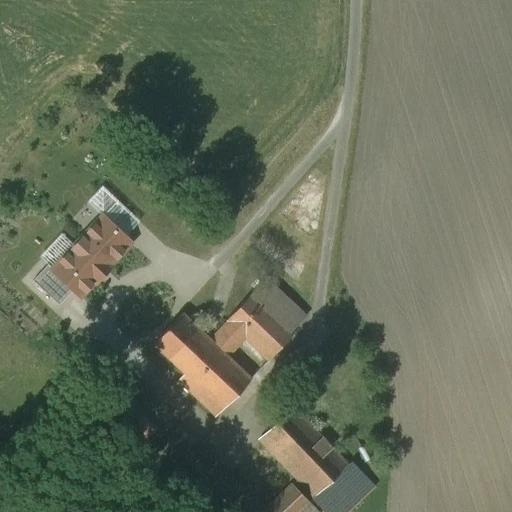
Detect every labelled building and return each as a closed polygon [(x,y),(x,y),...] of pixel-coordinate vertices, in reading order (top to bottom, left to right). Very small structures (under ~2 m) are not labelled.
[(71,299),(127,243),(94,211),(28,278),(54,303),(64,293),(71,299)] [(147,315),(150,312),(113,278),(88,305),(126,339),(137,326),(147,315)] [(305,317),(265,280),(251,294),(290,332),(305,317)] [(250,379),(227,357),(244,338),(245,338),(268,360),(290,337),(293,334),(290,332),(251,294),(226,321),(228,322),(210,341),(213,344),(184,375),(178,381),(215,417),(250,379)] [(169,303),(153,321),(165,332),(181,314),(169,303)] [(210,341),(181,314),(165,332),(155,343),(152,345),(184,375),(213,344),(210,341)] [(153,321),(147,315),(137,326),(155,343),(165,332),(153,321)] [(347,465),(292,407),(259,439),(314,497),(316,495),(331,511),(333,511),(363,485),(346,467),(347,465)] [(122,430),(137,447),(147,437),(133,421),(122,430)] [(179,429),(143,468),(189,511),(222,511),(243,491),(179,429)] [(316,511),(291,485),(263,511),(316,511)]
